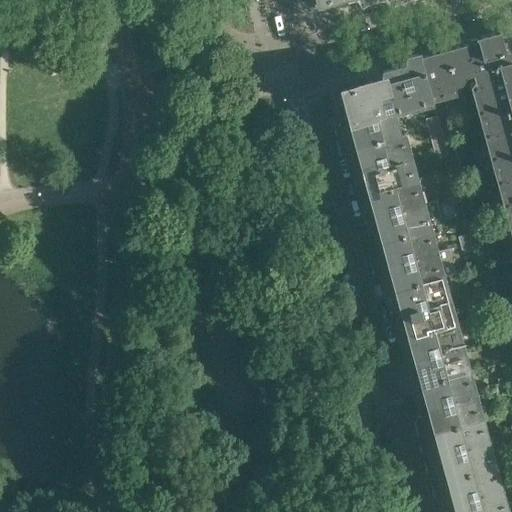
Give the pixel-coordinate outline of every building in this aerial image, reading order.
[(511,61),(503,30),(468,40),(477,70),(511,61)] [(477,70),(468,40),(444,47),(455,85),(460,84),(466,76),(473,74),(477,70)] [(455,85),(444,47),(420,53),(431,95),(454,89),(455,85)] [(431,95),(420,53),(407,57),(406,65),(397,67),(408,107),(433,100),(431,95)] [(511,86),(511,62),(511,61),(477,70),(473,74),(479,95),(511,86)] [(408,107),(397,67),(383,71),(382,79),(373,82),(382,113),(391,111),(391,112),(408,107)] [(382,113),(373,82),(341,91),(347,114),(350,114),(352,122),(382,113)] [(511,110),(511,86),(479,95),(485,118),(511,110)] [(511,135),(511,110),(485,118),(492,141),(511,135)] [(397,135),(397,134),(391,112),(391,111),(382,113),(352,122),(358,145),(397,135)] [(441,123),(439,115),(427,119),(429,126),(441,123)] [(443,131),(441,123),(429,126),(431,134),(443,131)] [(445,139),(443,131),(431,134),(433,142),(445,139)] [(407,157),(401,133),(397,134),(397,135),(358,145),(365,169),(407,157)] [(511,160),(511,135),(492,141),(498,165),(511,160)] [(447,146),(445,139),(433,142),(436,149),(447,146)] [(449,154),(447,146),(436,149),(438,157),(449,154)] [(414,181),(407,157),(365,169),(368,180),(366,182),(368,189),(371,191),(371,193),(414,181)] [(511,185),(511,160),(498,165),(504,188),(511,185)] [(420,205),(414,181),(371,193),(372,195),(370,198),(372,205),(375,206),(378,217),(420,205)] [(460,194),(458,186),(446,189),(449,197),(460,194)] [(462,201),(460,194),(449,197),(451,204),(462,201)] [(427,229),(420,205),(378,217),(384,241),(427,229)] [(434,253),(427,229),(384,241),(391,264),(434,253)] [(473,242),(471,233),(459,237),(462,245),(473,242)] [(475,249),(474,246),(473,242),(462,245),(464,252),(475,249)] [(440,276),(434,253),(391,264),(394,275),(392,277),(394,284),(397,286),(398,288),(440,276)] [(447,300),(440,276),(398,288),(398,290),(396,293),(398,300),(401,301),(404,312),(447,300)] [(486,289),(484,281),(472,284),(475,292),(486,289)] [(488,296),(487,292),(486,289),(475,292),(477,300),(488,296)] [(453,324),(447,300),(404,312),(411,336),(453,324)] [(506,320),(504,313),(494,316),(496,323),(506,320)] [(460,348),(453,324),(411,336),(417,359),(460,348)] [(499,337),(497,329),(486,332),(488,340),(499,337)] [(501,344),(500,340),(499,337),(488,340),(490,347),(501,344)] [(466,371),(460,348),(417,359),(420,370),(418,372),(420,380),(423,381),(424,383),(466,371)] [(473,395),(466,371),(424,383),(424,385),(422,388),(424,395),(427,396),(430,407),(473,395)] [(511,384),(511,382),(510,376),(499,379),(501,387),(511,384)] [(511,392),(511,384),(501,387),(503,395),(511,392)] [(479,419),(473,395),(430,407),(437,430),(479,419)] [(486,442),(479,419),(437,430),(443,454),(486,442)] [(492,466),(486,442),(443,454),(446,465),(444,467),(446,474),(449,476),(450,478),(492,466)] [(499,490),(492,466),(450,478),(450,480),(448,483),(450,490),(453,491),(456,502),(499,490)] [(504,511),(499,490),(456,502),(458,511),(504,511)]
